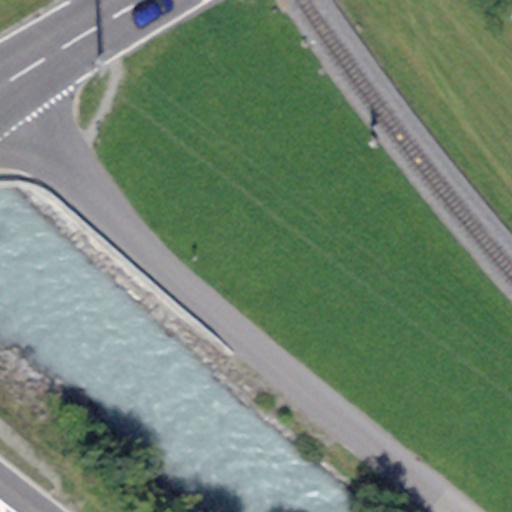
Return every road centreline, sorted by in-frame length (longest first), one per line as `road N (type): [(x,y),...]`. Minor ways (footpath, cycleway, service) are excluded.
road 1 (track): [(456,511),(122,221),(0,90)]
road 2 (secondary): [(143,0),(0,86)]
